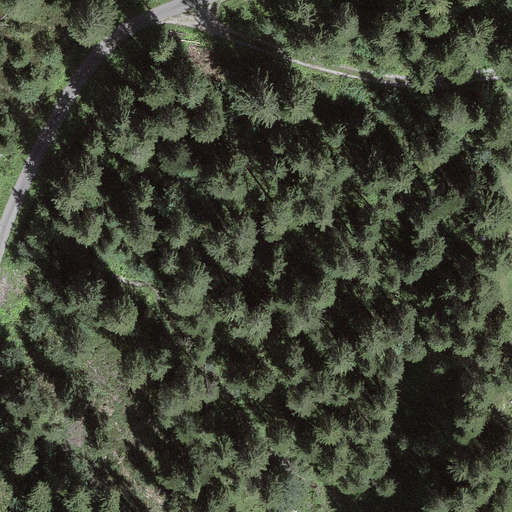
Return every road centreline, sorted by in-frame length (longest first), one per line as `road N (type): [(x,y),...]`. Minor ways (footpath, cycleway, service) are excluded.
road 1 (track): [(511,72),(388,79),(227,32),(190,0)]
road 2 (track): [(0,244),(56,112),(82,74),(125,32),(190,0)]
